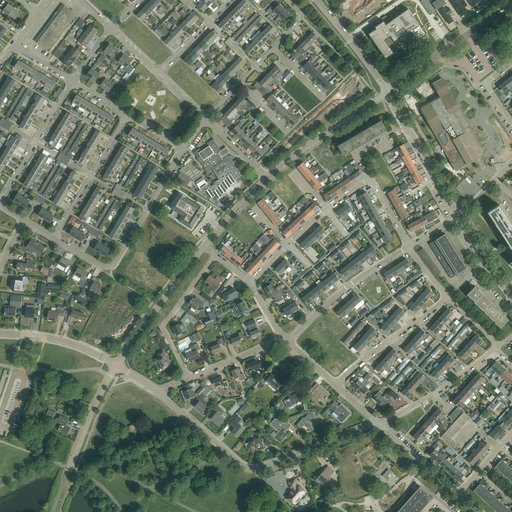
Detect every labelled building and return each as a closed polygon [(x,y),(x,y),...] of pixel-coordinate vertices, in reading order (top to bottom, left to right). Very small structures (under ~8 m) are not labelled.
[(113,8),(105,0),(92,0),(107,14),(113,8)] [(244,0),(242,0),(239,4),(245,9),(250,5),(244,0)] [(427,0),(422,0),(420,2),(430,16),(435,12),(427,0)] [(459,0),(455,0),(451,4),(461,18),(468,13),(465,8),(467,7),(463,1),(461,3),(459,0)] [(478,0),(467,0),(473,8),(481,3),(478,0)] [(152,10),(156,6),(151,1),(147,5),(152,10)] [(202,1),(200,4),(197,1),(195,3),(204,11),(208,7),(202,1)] [(8,15),(13,8),(7,4),(2,11),(8,15)] [(245,9),(239,4),(235,8),(241,14),(245,9)] [(273,10),(279,16),(285,9),(279,4),(273,10)] [(458,19),(447,4),(438,10),(449,26),(458,19)] [(65,5),(60,12),(72,21),(77,15),(65,5)] [(152,10),(147,5),(142,10),(147,15),(152,10)] [(19,13),(13,8),(8,15),(14,20),(19,13)] [(235,8),(231,12),(237,18),(239,16),(242,18),(244,16),(241,14),(235,8)] [(181,10),(193,22),(198,17),(193,13),(190,16),(183,9),(181,10)] [(290,14),(285,9),(279,16),(284,21),(290,14)] [(376,29),(369,34),(386,59),(394,53),(389,45),(393,43),(395,46),(402,41),(405,45),(415,38),(416,39),(425,34),(412,15),(408,9),(389,22),(387,19),(375,27),(376,29)] [(142,20),(147,15),(142,10),(137,15),(142,20)] [(188,27),(193,22),(181,10),(179,13),(186,20),(184,22),(188,27)] [(72,21),(60,12),(56,17),(68,26),(70,24),(71,25),(72,23),(71,23),(72,21)] [(231,12),(227,16),(233,22),(236,25),(238,23),(235,20),(237,18),(231,12)] [(229,27),(233,22),(227,16),(223,21),(229,27)] [(68,26),(56,17),(37,43),(49,52),(68,26)] [(85,22),(81,18),(77,23),(82,26),(85,22)] [(228,27),(229,27),(223,21),(218,25),(224,31),(226,29),(229,32),(231,30),(228,27)] [(85,29),(87,30),(94,36),(98,31),(87,22),(86,24),(89,27),(87,30),(85,29)] [(188,27),(184,22),(179,27),(184,32),(188,27)] [(266,29),(272,35),(276,30),(270,24),(268,27),(265,24),(263,26),(266,29)] [(133,26),(127,33),(155,58),(161,52),(147,39),(149,37),(152,40),(156,36),(149,29),(143,35),(133,26)] [(184,32),(179,27),(174,32),(179,37),(184,32)] [(78,32),(80,34),(90,41),(94,36),(87,30),(85,29),(83,31),(81,29),(78,32)] [(266,29),(262,33),(268,39),(272,35),(266,29)] [(213,31),(208,36),(213,41),(218,36),(213,31)] [(75,38),(86,46),(90,41),(80,34),(78,32),(77,34),(78,35),(75,38)] [(174,42),(179,37),(174,32),(169,37),(174,42)] [(308,36),(314,42),(316,39),(320,43),(322,42),(318,38),(312,32),(308,36)] [(67,36),(73,41),(75,39),(71,35),(71,34),(69,33),(67,36)] [(263,43),(268,39),(262,33),(258,38),(263,43)] [(208,36),(203,41),(208,46),(213,41),(208,36)] [(304,41),(314,50),(315,49),(311,45),(314,42),(308,36),(304,41)] [(169,46),(174,42),(169,37),(165,42),(169,46)] [(253,42),(259,48),(263,43),(258,38),(253,42)] [(203,41),(198,45),(203,50),(208,46),(203,41)] [(300,45),(305,51),(308,48),(312,52),(314,50),(304,41),(300,45)] [(218,42),(216,44),(220,48),(224,51),(226,49),(218,42)] [(249,46),(255,52),(259,48),(253,42),(251,44),(249,43),(248,44),(249,46)] [(104,51),(98,60),(102,63),(104,60),(102,58),(106,53),(108,55),(114,47),(110,44),(104,51)] [(203,50),(198,45),(194,50),(199,55),(201,53),(208,59),(210,57),(206,53),(203,51),(203,50)] [(295,50),(297,51),(299,53),(301,55),(303,57),(305,55),(303,53),(305,51),(300,45),(295,50)] [(251,56),(255,52),(249,46),(247,49),(245,47),(243,49),(245,50),(251,56)] [(68,51),(77,57),(81,53),(74,47),(72,50),(70,48),(68,51)] [(113,63),(117,56),(115,54),(118,50),(114,47),(108,55),(110,56),(108,59),(113,63)] [(63,52),(58,48),(53,55),(58,59),(63,52)] [(194,50),(189,55),(194,60),(199,55),(194,50)] [(66,57),(73,62),(77,57),(68,51),(70,52),(66,57)] [(228,55),(232,59),(235,62),(240,67),(245,62),(240,57),(237,60),(230,53),(228,55)] [(122,65),(127,57),(123,54),(120,58),(117,56),(113,63),(118,66),(120,63),(122,65)] [(189,65),(194,60),(189,55),(184,60),(189,65)] [(73,62),(66,57),(63,60),(62,59),(61,61),(69,67),(73,62)] [(132,60),(127,57),(122,65),(124,67),(122,70),(129,75),(134,69),(129,65),(132,60)] [(302,67),(307,71),(312,66),(310,63),(314,59),(312,57),(302,67)] [(14,67),(20,71),(25,64),(19,60),(14,67)] [(86,76),(90,79),(96,71),(94,69),(98,64),(100,66),(102,63),(98,60),(91,68),(92,68),(86,76)] [(235,62),(231,67),(236,72),(240,67),(235,62)] [(307,71),(311,75),(322,64),(323,63),(321,62),(315,68),(312,66),(307,71)] [(219,65),(223,69),(226,72),(231,77),(236,72),(231,67),(228,70),(221,63),(219,65)] [(27,75),(31,67),(25,64),(20,71),(27,75)] [(311,75),(316,80),(321,74),(318,72),(324,66),(322,64),(311,75)] [(272,70),(277,75),(280,72),(282,74),(284,72),(276,65),(272,70)] [(27,75),(33,78),(37,71),(31,67),(27,75)] [(100,79),(105,73),(101,70),(98,73),(96,71),(90,79),(94,82),(98,77),(100,79)] [(172,80),(175,77),(202,103),(213,91),(205,83),(201,87),(204,90),(202,91),(180,70),(175,75),(173,74),(170,77),(172,80)] [(272,70),(268,74),(278,83),(279,82),(275,78),(277,75),(272,70)] [(39,82),(43,75),(37,71),(33,78),(39,82)] [(292,75),(288,71),(282,76),(287,80),(292,75)] [(221,77),(226,82),(231,77),(226,72),(221,77)] [(104,89),(110,81),(107,79),(110,77),(105,73),(100,79),(103,82),(100,86),(104,89)] [(321,74),(316,80),(320,84),(329,74),(327,73),(323,77),(321,74)] [(278,83),(268,74),(263,78),(269,84),(272,81),(276,85),(278,83)] [(320,84),(324,88),(329,82),(327,80),(331,76),(330,75),(329,74),(320,84)] [(49,78),(43,75),(39,82),(45,85),(49,78)] [(195,77),(198,80),(196,82),(200,85),(203,81),(196,75),(195,77)] [(8,77),(5,82),(12,86),(16,81),(8,77)] [(222,86),(226,82),(221,77),(216,82),(222,86)] [(55,82),(49,78),(45,85),(51,89),(55,82)] [(259,83),(260,84),(263,86),(265,88),(267,90),(269,92),(271,90),(268,88),(267,86),(269,84),(263,78),(259,83)] [(442,79),(433,84),(440,97),(422,107),(421,108),(421,109),(421,110),(454,169),(455,169),(455,170),(456,170),(457,170),(484,155),(484,154),(485,153),(485,152),(444,80),(443,79),(442,79)] [(112,83),(110,81),(104,89),(108,92),(112,88),(115,90),(119,83),(114,80),(112,83)] [(332,85),(329,82),(324,88),(329,92),(334,87),(338,83),(336,81),(332,85)] [(2,87),(9,91),(12,86),(5,82),(2,87)] [(222,86),(216,82),(212,86),(217,91),(222,86)] [(508,88),(504,82),(499,86),(506,96),(509,94),(506,90),(508,88)] [(0,90),(0,93),(6,97),(9,91),(2,87),(0,90)] [(271,105),(276,99),(273,97),(278,92),(276,90),(266,100),(271,105)] [(38,95),(35,100),(42,104),(45,99),(38,95)] [(72,102),(79,106),(83,98),(77,95),(72,102)] [(237,101),(242,106),(245,104),(249,108),(251,106),(246,102),(246,101),(241,96),(237,101)] [(275,109),(279,113),(285,107),(282,105),(284,103),(289,98),(287,96),(285,99),(283,97),(281,99),(282,101),(280,103),(275,109)] [(89,102),(83,98),(79,106),(85,110),(89,102)] [(271,105),(275,109),(280,103),(276,99),(271,105)] [(35,100),(32,105),(39,110),(42,104),(35,100)] [(237,101),(232,105),(243,115),(245,113),(240,109),(242,106),(237,101)] [(85,110),(91,113),(95,106),(89,102),(85,110)] [(36,115),(39,110),(32,105),(29,111),(36,115)] [(232,105),(228,109),(234,115),(236,112),(241,117),(243,115),(232,105)] [(74,114),(75,112),(71,109),(72,108),(69,106),(66,110),(74,114)] [(91,113),(97,117),(101,109),(95,106),(91,113)] [(285,107),(279,113),(284,117),(293,107),(291,106),(287,110),(285,107)] [(293,107),(284,117),(288,121),(293,116),(291,113),(295,109),(293,107)] [(103,121),(108,113),(101,109),(97,117),(103,121)] [(225,115),(228,117),(230,119),(232,121),(234,119),(232,117),(234,115),(228,109),(224,114),(225,115)] [(33,120),(36,115),(29,111),(26,116),(33,120)] [(63,117),(71,122),(74,116),(67,112),(63,117)] [(108,113),(103,121),(109,124),(114,117),(108,113)] [(293,116),(288,121),(292,126),(302,116),(300,114),(298,116),(295,114),(293,116)] [(23,121),(30,125),(33,120),(26,116),(23,121)] [(68,127),(71,122),(63,117),(60,122),(68,127)] [(387,130),(381,120),(338,146),(343,155),(387,130)] [(30,125),(23,121),(20,126),(27,130),(30,125)] [(64,132),(68,127),(60,122),(57,128),(64,132)] [(236,136),(241,130),(239,128),(240,126),(242,123),(241,122),(231,131),(236,136)] [(57,128),(54,133),(61,137),(64,132),(57,128)] [(128,136),(134,139),(139,132),(133,128),(128,136)] [(236,136),(240,140),(250,130),(248,128),(245,131),(247,132),(245,134),(241,130),(236,136)] [(96,130),(93,135),(100,139),(103,134),(96,130)] [(250,130),(240,140),(244,144),(250,138),(247,136),(250,134),(249,134),(251,131),(250,130)] [(134,139),(140,143),(145,135),(139,132),(134,139)] [(51,138),(58,142),(61,137),(54,133),(51,138)] [(90,140),(97,144),(100,139),(93,135),(90,140)] [(146,147),(151,139),(145,135),(140,143),(146,147)] [(14,136),(10,141),(17,146),(21,140),(14,136)] [(249,148),(253,152),(258,147),(256,144),(258,142),(257,142),(262,137),(260,136),(258,138),(257,137),(254,139),(256,141),(254,143),(254,142),(249,148)] [(55,147),(58,142),(51,138),(48,143),(55,147)] [(250,138),(244,144),(249,148),(254,142),(250,138)] [(157,143),(151,139),(146,147),(153,150),(157,143)] [(223,153),(213,139),(207,143),(209,146),(201,152),(199,148),(193,152),(197,158),(196,159),(199,163),(200,162),(206,170),(212,166),(219,176),(218,178),(219,179),(214,183),(214,184),(211,186),(207,180),(205,181),(204,179),(203,179),(202,177),(196,182),(197,184),(200,189),(202,188),(210,200),(210,199),(214,196),(218,200),(217,199),(222,195),(222,194),(227,191),(226,189),(231,186),(230,185),(236,181),(234,179),(243,173),(237,164),(238,163),(235,160),(233,161),(229,155),(228,156),(225,151),(223,153)] [(87,145),(94,150),(97,144),(90,140),(87,145)] [(17,146),(10,141),(7,147),(14,151),(17,146)] [(153,150),(159,154),(163,146),(157,143),(153,150)] [(84,150),(91,155),(94,150),(87,145),(85,148),(83,147),(82,149),(84,150)] [(122,145),(119,150),(126,155),(129,149),(122,145)] [(261,149),(258,147),(253,152),(258,156),(262,152),(265,154),(270,149),(265,145),(263,147),(261,149)] [(399,154),(406,150),(403,145),(397,148),(397,149),(391,152),(392,153),(395,152),(396,152),(398,151),(399,154)] [(163,146),(159,154),(165,157),(169,150),(163,146)] [(14,151),(7,147),(4,152),(11,156),(14,151)] [(81,156),(88,160),(91,155),(84,150),(81,156)] [(116,156),(123,160),(126,155),(119,150),(116,156)] [(397,162),(409,155),(406,150),(399,154),(401,157),(399,158),(396,160),(397,162)] [(8,161),(11,156),(4,152),(1,157),(8,161)] [(42,153),(39,158),(46,163),(49,157),(42,153)] [(394,164),(395,166),(404,161),(405,164),(412,160),(409,155),(397,162),(394,164)] [(85,165),(88,160),(81,156),(79,159),(77,157),(74,161),(77,163),(78,161),(85,165)] [(123,160),(116,156),(113,161),(120,165),(123,160)] [(1,157),(0,158),(0,163),(5,166),(8,161),(1,157)] [(43,168),(46,163),(39,158),(36,163),(43,168)] [(403,172),(415,166),(412,160),(405,164),(407,168),(402,171),(403,172)] [(109,166),(117,170),(120,165),(113,161),(109,166)] [(301,172),(307,167),(305,165),(307,163),(305,161),(297,167),(301,172)] [(36,163),(33,169),(40,173),(43,168),(36,163)] [(152,163),(149,169),(156,173),(159,168),(152,163)] [(348,167),(353,174),(357,181),(362,177),(358,171),(355,173),(352,169),(354,168),(350,163),(347,166),(348,167)] [(106,171),(116,177),(119,172),(117,170),(109,166),(106,171)] [(301,172),(305,177),(311,172),(313,170),(315,168),(314,166),(312,168),(311,168),(309,170),(307,167),(301,172)] [(418,171),(415,166),(403,172),(404,174),(407,173),(407,172),(409,171),(411,175),(418,171)] [(345,169),(351,176),(348,178),(352,184),(357,181),(353,174),(348,167),(345,169)] [(37,178),(40,173),(33,169),(30,174),(37,178)] [(146,174),(153,178),(156,173),(149,169),(146,174)] [(458,177),(466,175),(465,169),(456,172),(458,177)] [(305,177),(309,181),(315,176),(313,174),(315,172),(313,170),(311,172),(305,177)] [(66,175),(68,176),(76,180),(79,175),(72,171),(70,174),(67,173),(66,175)] [(117,177),(116,177),(106,171),(103,176),(104,177),(103,178),(107,181),(108,179),(110,181),(112,178),(116,180),(117,177)] [(409,183),(421,176),(418,171),(411,175),(413,178),(408,181),(409,183)] [(191,179),(180,172),(176,179),(187,186),(191,179)] [(309,181),(313,186),(327,174),(326,172),(317,179),(315,176),(309,181)] [(338,174),(348,188),(352,184),(348,178),(345,180),(344,178),(343,178),(340,173),(338,174)] [(34,183),(37,178),(30,174),(26,179),(34,183)] [(143,179),(150,183),(153,178),(146,174),(143,179)] [(313,186),(316,191),(323,186),(320,183),(329,176),(327,174),(313,186)] [(338,178),(340,180),(339,181),(341,183),(338,185),(342,191),(348,188),(338,174),(337,176),(338,178)] [(72,186),(76,180),(68,176),(65,181),(72,186)] [(421,176),(409,183),(410,185),(415,182),(417,186),(424,182),(421,176)] [(31,189),(34,183),(26,179),(23,184),(31,189)] [(147,188),(150,183),(143,179),(140,184),(147,188)] [(72,186),(65,181),(62,186),(69,191),(72,186)] [(330,183),(338,195),(342,191),(338,185),(333,188),(332,186),(334,185),(332,182),(330,183)] [(333,198),(338,195),(330,183),(328,184),(330,187),(330,188),(331,190),(328,192),(333,198)] [(408,188),(406,183),(400,186),(403,191),(408,188)] [(140,184),(137,189),(144,194),(147,188),(140,184)] [(62,186),(59,192),(66,196),(69,191),(62,186)] [(97,186),(94,192),(103,197),(101,196),(104,191),(97,186)] [(387,193),(390,199),(397,195),(395,192),(399,190),(397,186),(393,188),(394,189),(387,193)] [(144,194),(137,189),(133,195),(140,199),(144,194)] [(333,198),(328,192),(325,194),(322,189),(320,190),(324,195),(323,195),(328,202),(333,198)] [(53,195),(56,197),(63,201),(66,196),(59,192),(57,190),(53,195)] [(94,192),(91,197),(98,201),(100,202),(103,197),(94,192)] [(359,196),(363,202),(369,198),(366,192),(359,196)] [(179,193),(170,207),(182,215),(179,221),(191,229),(198,218),(199,219),(202,214),(201,214),(204,208),(198,204),(197,205),(186,197),(179,193)] [(19,204),(24,197),(18,194),(13,201),(19,204)] [(45,200),(36,194),(33,199),(42,205),(45,200)] [(390,199),(393,204),(405,197),(404,195),(399,198),(397,195),(390,199)] [(428,201),(425,196),(413,202),(416,208),(428,201)] [(30,201),(24,197),(19,204),(26,208),(30,201)] [(63,201),(56,197),(53,202),(60,206),(63,201)] [(91,197),(88,202),(95,206),(98,201),(91,197)] [(261,208),(267,203),(265,200),(267,199),(265,197),(257,203),(261,208)] [(305,202),(307,204),(307,205),(315,213),(319,208),(317,206),(319,204),(316,201),(314,203),(311,200),(310,202),(305,197),(302,199),(305,202)] [(393,204),(396,209),(403,205),(401,202),(406,199),(405,197),(393,204)] [(373,204),(369,198),(363,202),(366,208),(373,204)] [(267,203),(261,208),(265,213),(275,204),(277,202),(276,201),(270,206),(267,203)] [(85,207),(92,211),(95,206),(88,202),(85,207)] [(275,204),(265,213),(269,217),(275,212),(271,208),(273,206),(274,208),(277,206),(275,204)] [(342,208),(347,214),(352,209),(348,204),(342,208)] [(369,214),(376,210),(373,204),(366,208),(369,214)] [(124,210),(131,214),(135,209),(127,205),(124,210)] [(310,217),(315,213),(307,205),(305,206),(308,208),(305,211),(310,217)] [(396,209),(399,214),(411,208),(410,206),(405,209),(403,205),(396,209)] [(511,225),(499,205),(487,212),(511,250),(511,225)] [(82,212),(89,217),(92,211),(85,207),(82,212)] [(427,207),(426,208),(427,212),(429,214),(433,220),(438,217),(434,211),(430,213),(427,207)] [(44,219),(48,212),(42,208),(38,215),(44,219)] [(337,212),(342,218),(347,214),(342,208),(337,212)] [(412,209),(411,208),(399,214),(402,220),(409,216),(407,213),(409,212),(409,211),(412,209)] [(306,221),(310,217),(305,211),(302,214),(298,209),(296,211),(306,221)] [(121,215),(128,219),(131,214),(124,210),(121,215)] [(373,219),(379,216),(376,210),(369,214),(373,219)] [(269,217),(273,222),(284,213),(282,211),(279,214),(279,213),(277,215),(275,212),(269,217)] [(301,225),(306,221),(296,211),(295,212),(299,216),(296,219),(301,225)] [(54,216),(48,212),(44,219),(50,223),(54,216)] [(86,222),(89,217),(82,212),(79,218),(86,222)] [(273,222),(277,227),(283,222),(280,219),(285,215),(284,213),(273,222)] [(418,219),(422,226),(427,223),(423,217),(420,218),(417,213),(415,214),(417,217),(418,219)] [(429,214),(423,217),(427,223),(433,220),(429,214)] [(128,219),(121,215),(118,220),(125,224),(128,219)] [(376,225),(383,222),(379,216),(373,219),(376,225)] [(287,219),(297,229),(301,225),(296,219),(293,222),(291,220),(289,218),(287,219)] [(292,233),(297,229),(287,219),(285,221),(288,223),(290,222),(291,224),(287,227),(292,233)] [(411,232),(417,229),(413,222),(410,224),(407,219),(405,220),(408,225),(411,232)] [(418,219),(413,222),(417,229),(422,226),(418,219)] [(118,220),(115,225),(122,230),(125,224),(118,220)] [(386,228),(383,222),(376,225),(379,231),(386,228)] [(122,230),(115,225),(112,231),(119,235),(122,230)] [(288,237),(292,233),(287,227),(285,230),(283,228),(280,225),(279,227),(281,230),(288,237)] [(315,230),(320,236),(325,231),(320,225),(315,230)] [(75,238),(79,231),(73,227),(69,234),(75,238)] [(101,233),(92,228),(89,233),(98,238),(101,233)] [(383,237),(389,233),(386,228),(379,231),(383,237)] [(272,229),(267,233),(271,237),(275,233),(272,229)] [(310,235),(316,240),(320,236),(315,230),(310,235)] [(85,235),(79,231),(75,238),(81,242),(85,235)] [(119,235),(112,231),(109,236),(116,240),(119,235)] [(393,239),(389,233),(383,237),(386,243),(393,239)] [(279,243),(273,238),(270,240),(264,234),(262,236),(276,249),(280,245),(279,243)] [(429,244),(432,248),(447,238),(445,234),(442,235),(441,234),(434,239),(435,240),(429,244)] [(305,240),(311,245),(316,240),(310,235),(305,240)] [(266,248),(272,254),(276,249),(262,236),(261,238),(268,246),(266,248)] [(434,252),(450,242),(447,238),(432,248),(434,252)] [(45,248),(32,239),(30,242),(27,240),(21,249),(26,251),(28,248),(41,256),(45,248)] [(220,251),(225,255),(229,249),(227,247),(228,244),(230,241),(229,240),(226,243),(220,251)] [(311,245),(305,240),(301,244),(306,250),(308,248),(311,245)] [(94,249),(100,253),(104,246),(98,242),(94,249)] [(434,252),(437,257),(453,247),(450,242),(434,252)] [(254,245),(268,258),(272,254),(266,248),(264,250),(256,243),(254,245)] [(258,257),(263,262),(268,258),(254,245),(252,247),(260,254),(258,257)] [(104,246),(100,253),(106,256),(110,249),(104,246)] [(367,250),(372,256),(377,252),(372,246),(367,250)] [(440,261),(456,251),(453,247),(437,257),(440,261)] [(441,272),(422,248),(417,252),(436,276),(441,272)] [(225,255),(229,258),(234,252),(229,249),(225,255)] [(361,254),(366,260),(372,256),(367,250),(361,254)] [(443,265),(458,255),(456,251),(440,261),(443,265)] [(229,258),(234,262),(239,256),(234,252),(229,258)] [(242,259),(239,256),(234,262),(239,266),(244,260),(243,260),(247,255),(246,254),(242,259)] [(361,264),(366,260),(361,254),(356,258),(361,264)] [(445,269),(461,260),(458,255),(443,265),(445,269)] [(258,257),(254,261),(259,267),(263,262),(258,257)] [(69,262),(62,258),(60,260),(58,259),(54,266),(56,268),(59,264),(66,268),(69,262)] [(351,263),(356,269),(361,264),(356,258),(351,263)] [(286,270),(291,265),(285,259),(280,264),(286,270)] [(401,263),(405,269),(411,265),(407,259),(401,263)] [(32,260),(27,260),(26,264),(18,263),(17,270),(26,271),(26,268),(34,269),(35,263),(32,262),(32,260)] [(464,264),(461,260),(445,269),(448,274),(464,264)] [(259,267),(254,261),(250,266),(255,271),(259,267)] [(345,267),(350,273),(356,269),(351,263),(345,267)] [(405,269),(401,263),(395,266),(399,273),(404,280),(407,278),(403,272),(402,272),(401,271),(405,269)] [(255,271),(250,266),(248,264),(245,266),(243,264),(241,266),(246,270),(245,270),(251,275),(251,276),(255,271)] [(279,276),(286,270),(280,264),(276,269),(277,270),(275,272),(279,276)] [(466,268),(464,264),(448,274),(451,278),(457,274),(458,276),(465,271),(464,270),(466,268)] [(393,276),(399,273),(395,266),(389,270),(393,276)] [(88,273),(78,267),(74,274),(81,278),(78,283),(80,284),(79,286),(82,288),(87,281),(84,279),(88,273)] [(350,273),(345,267),(340,271),(345,277),(350,273)] [(384,274),(388,280),(393,276),(389,270),(384,274)] [(334,273),(329,277),(334,283),(339,279),(334,273)] [(294,278),(290,274),(288,275),(292,280),(291,280),(294,283),(297,280),(295,277),(294,278)] [(210,284),(208,287),(214,292),(220,285),(218,284),(221,280),(217,277),(215,279),(210,275),(206,281),(210,284)] [(11,288),(22,290),(23,282),(27,283),(28,278),(20,276),(19,280),(12,279),(11,288)] [(97,278),(94,277),(89,285),(91,286),(90,289),(98,293),(102,287),(94,282),(97,278)] [(324,281),(329,288),(334,283),(329,277),(324,281)] [(268,293),(277,287),(274,289),(272,286),(275,284),(273,280),(268,283),(269,285),(264,288),(268,293)] [(421,286),(416,280),(413,283),(415,286),(417,289),(421,286)] [(323,292),(329,288),(324,281),(318,286),(323,292)] [(38,291),(35,291),(34,296),(45,297),(46,284),(39,283),(38,291)] [(280,286),(277,287),(268,293),(271,298),(276,295),(277,298),(278,299),(281,297),(284,295),(281,290),(282,290),(280,286)] [(313,290),(318,296),(323,292),(318,286),(313,290)] [(509,319),(475,286),(467,294),(501,327),(509,319)] [(224,294),(227,299),(230,297),(232,300),(238,296),(234,288),(227,292),(226,289),(226,288),(224,287),(217,295),(220,296),(223,292),(224,294)] [(308,289),(311,292),(308,294),(312,300),(318,296),(313,290),(311,287),(308,289)] [(423,293),(429,298),(433,293),(428,288),(423,293)] [(419,298),(424,303),(429,298),(423,293),(419,298)] [(209,298),(203,294),(201,296),(209,302),(211,300),(209,298)] [(307,304),(312,300),(308,294),(302,298),(307,304)] [(357,304),(362,300),(356,294),(351,299),(357,304)] [(20,307),(21,300),(22,296),(11,295),(10,306),(9,306),(4,306),(4,312),(5,312),(5,315),(12,315),(12,316),(15,316),(16,306),(18,306),(18,307),(20,307)] [(79,296),(77,300),(86,305),(88,301),(79,296)] [(201,300),(196,296),(194,299),(193,298),(189,304),(192,306),(191,307),(196,311),(199,306),(201,307),(204,303),(201,301),(201,300)] [(420,308),(424,303),(419,298),(414,303),(420,308)] [(289,305),(293,312),(300,309),(295,301),(294,302),(293,299),(290,301),(291,303),(289,305)] [(346,303),(352,309),(357,304),(351,299),(346,303)] [(238,315),(242,313),(248,309),(243,301),(239,303),(238,300),(232,304),(234,308),(238,315)] [(341,308),(347,314),(352,309),(346,303),(341,308)] [(420,308),(414,303),(409,308),(415,313),(420,308)] [(293,312),(289,305),(286,306),(285,304),(280,307),(282,311),(283,310),(287,316),(293,312)] [(58,308),(57,313),(49,311),(47,319),(57,321),(58,315),(62,316),(64,310),(65,307),(58,305),(58,308)] [(395,312),(401,317),(405,312),(399,307),(395,312)] [(75,309),(72,308),(67,324),(70,325),(73,317),(82,320),(84,314),(75,311),(75,309)] [(342,318),(347,314),(341,308),(336,313),(342,318)] [(443,313),(449,319),(453,314),(448,308),(443,313)] [(39,310),(26,309),(25,317),(34,318),(34,316),(38,316),(39,310)] [(224,316),(220,310),(215,314),(218,319),(224,316)] [(218,322),(213,312),(206,315),(208,318),(204,320),(207,327),(218,322)] [(390,317),(396,322),(401,317),(395,312),(390,317)] [(182,319),(187,323),(189,320),(190,320),(193,317),(187,313),(182,319)] [(449,319),(443,313),(438,318),(444,324),(449,319)] [(386,322),(392,327),(396,322),(390,317),(386,322)] [(444,324),(438,318),(434,323),(440,329),(444,324)] [(457,326),(459,328),(466,321),(463,318),(460,322),(457,320),(454,323),(457,326)] [(379,326),(387,332),(392,327),(386,322),(384,321),(379,326)] [(258,325),(257,322),(251,324),(253,327),(255,330),(250,332),(253,338),(261,334),(258,329),(256,326),(258,325)] [(320,344),(334,358),(341,352),(338,350),(339,349),(337,347),(340,344),(329,334),(332,331),(323,322),(317,328),(322,332),(317,336),(316,335),(311,340),(317,347),(320,344)] [(179,325),(178,324),(173,327),(177,335),(182,332),(184,335),(188,333),(183,323),(179,325)] [(440,329),(434,323),(429,328),(435,334),(440,329)] [(452,331),(455,333),(459,328),(457,326),(456,326),(453,323),(450,326),(454,329),(452,331)] [(461,330),(466,334),(469,331),(467,330),(471,325),(468,323),(461,330)] [(367,332),(373,337),(377,332),(372,327),(367,332)] [(421,330),(417,335),(423,340),(424,341),(430,335),(428,333),(427,334),(421,330)] [(244,337),(242,331),(238,333),(240,336),(231,340),(234,346),(242,342),(241,340),(242,339),(241,338),(244,337)] [(363,337),(368,342),(373,337),(367,332),(363,337)] [(471,339),(477,344),(479,343),(480,344),(483,340),(474,332),(472,335),(474,336),(471,339)] [(346,337),(342,342),(345,345),(352,337),(349,334),(346,337)] [(364,347),(368,342),(363,337),(362,337),(360,335),(357,337),(360,340),(358,342),(364,347)] [(423,340),(417,335),(412,340),(418,345),(423,340)] [(450,338),(448,336),(444,340),(438,335),(435,338),(444,345),(450,338)] [(157,344),(159,343),(162,350),(168,347),(164,340),(161,341),(158,336),(154,338),(157,344)] [(223,343),(221,338),(218,339),(219,341),(215,343),(216,345),(211,347),(213,353),(222,350),(219,344),(223,343)] [(430,346),(433,349),(439,342),(436,339),(430,346)] [(477,344),(471,339),(467,344),(473,349),(477,344)] [(418,345),(412,340),(408,344),(414,350),(418,345)] [(456,343),(453,340),(447,347),(450,350),(451,349),(450,347),(451,345),(453,346),(456,343)] [(353,347),(353,346),(350,349),(355,353),(357,350),(359,352),(364,347),(358,342),(353,347)] [(200,349),(197,343),(191,347),(193,352),(187,355),(190,361),(200,356),(197,350),(200,349)] [(409,355),(414,350),(408,344),(403,350),(409,355)] [(468,354),(473,349),(467,344),(462,349),(468,354)] [(393,348),(388,353),(394,359),(399,354),(393,348)] [(464,359),(468,354),(462,349),(458,354),(464,359)] [(171,366),(163,351),(158,353),(160,356),(154,359),(157,363),(159,362),(163,370),(171,366)] [(394,359),(388,353),(384,359),(389,364),(391,365),(393,363),(391,362),(394,359)] [(444,359),(450,365),(454,359),(449,354),(444,359)] [(415,357),(412,360),(417,366),(424,359),(420,356),(418,359),(415,357)] [(400,364),(403,367),(409,360),(405,357),(402,361),(403,361),(400,364)] [(385,369),(389,364),(384,359),(379,364),(385,369)] [(437,362),(445,369),(450,365),(444,359),(442,362),(439,360),(437,362)] [(258,363),(257,361),(247,364),(250,371),(261,366),(262,369),(265,368),(262,361),(259,362),(258,363)] [(405,369),(408,372),(414,365),(411,362),(405,369)] [(441,374),(445,369),(437,362),(439,364),(435,369),(441,374)] [(493,369),(496,371),(501,366),(496,362),(488,371),(490,373),(493,369)] [(380,374),(385,369),(379,364),(375,369),(380,374)] [(374,373),(365,365),(363,368),(371,375),(374,373)] [(496,371),(500,375),(505,370),(501,366),(496,371)] [(240,374),(238,368),(232,371),(235,379),(239,377),(240,380),(245,378),(243,373),(240,374)] [(436,379),(441,374),(435,369),(430,374),(436,379)] [(505,370),(500,375),(505,380),(510,374),(505,370)] [(420,372),(415,377),(421,383),(425,377),(420,372)] [(269,377),(267,374),(260,381),(263,384),(266,381),(276,390),(282,384),(271,374),(269,377)] [(359,390),(368,380),(371,376),(368,374),(363,379),(364,379),(361,382),(358,380),(359,379),(356,377),(353,380),(355,383),(354,385),(359,390)] [(478,374),(474,378),(480,384),(484,379),(478,374)] [(381,382),(374,375),(372,377),(379,384),(381,382)] [(223,382),(221,376),(213,380),(216,386),(223,383),(224,387),(228,385),(226,381),(223,382)] [(416,387),(421,383),(415,377),(413,380),(410,378),(408,380),(416,387)] [(474,378),(470,383),(476,389),(479,391),(481,388),(478,386),(480,384),(474,378)] [(396,385),(399,382),(396,379),(390,385),(394,389),(397,386),(396,385)] [(368,380),(359,390),(364,394),(369,389),(366,386),(370,381),(368,380)] [(406,387),(412,392),(416,387),(408,380),(410,383),(406,387)] [(208,386),(203,381),(200,384),(205,390),(208,386)] [(319,385),(317,383),(310,391),(324,404),(328,400),(326,398),(330,394),(320,385),(319,385)] [(472,393),(476,389),(470,383),(466,388),(472,393)] [(196,395),(192,387),(187,390),(186,389),(181,391),(183,396),(185,395),(187,399),(196,395)] [(374,400),(379,404),(388,394),(386,392),(382,397),(380,395),(381,394),(378,391),(380,389),(378,387),(375,391),(372,394),(376,398),(374,400)] [(407,398),(412,392),(406,387),(404,389),(402,387),(399,391),(407,398)] [(466,388),(461,392),(468,398),(472,393),(466,388)] [(306,398),(303,392),(298,395),(297,394),(289,398),(290,398),(284,401),(288,408),(293,406),(293,404),(306,398)] [(468,398),(461,392),(457,397),(463,402),(468,398)] [(206,395),(203,393),(198,399),(200,400),(194,406),(201,412),(206,407),(205,407),(207,405),(205,404),(207,403),(202,399),(206,395)] [(390,396),(388,394),(379,404),(385,409),(389,404),(389,403),(390,402),(388,399),(390,396)] [(466,405),(463,402),(457,397),(453,402),(459,407),(462,409),(466,405)] [(494,411),(498,407),(495,404),(494,405),(492,403),(489,406),(494,411)] [(337,408),(332,404),(327,409),(332,413),(334,413),(338,416),(336,418),(342,423),(351,413),(341,404),(337,408)] [(224,411),(218,406),(214,411),(216,412),(212,418),(216,422),(215,423),(218,425),(219,424),(220,425),(225,419),(220,415),(224,411)] [(462,411),(457,407),(449,416),(454,420),(462,411)] [(434,413),(440,419),(445,414),(439,408),(434,413)] [(486,414),(489,417),(492,413),(489,411),(486,409),(484,412),(486,414)] [(473,411),(469,416),(474,420),(478,415),(473,411)] [(317,416),(312,412),(310,415),(308,414),(305,418),(303,417),(298,423),(302,427),(304,424),(309,429),(316,421),(318,423),(321,421),(317,417),(317,416)] [(440,419),(434,413),(430,418),(436,423),(440,419)] [(469,418),(463,413),(441,437),(457,452),(461,447),(451,438),(469,418)] [(502,420),(508,425),(511,420),(504,413),(502,415),(505,418),(502,420)] [(60,424),(58,430),(67,434),(70,428),(66,426),(67,422),(66,422),(67,419),(60,415),(58,419),(56,418),(55,421),(60,424)] [(243,420),(237,415),(229,424),(234,428),(232,431),(238,436),(244,429),(239,424),(243,420)] [(283,423),(277,418),(275,419),(275,418),(270,424),(278,432),(276,434),(274,431),(271,435),(280,443),(288,434),(285,432),(292,425),(286,420),(283,423)] [(436,423),(430,418),(426,422),(432,428),(434,426),(436,427),(438,425),(436,423)] [(498,425),(503,430),(508,425),(502,420),(500,418),(498,421),(500,423),(498,425)] [(428,432),(432,428),(426,422),(422,427),(428,432)] [(503,430),(498,425),(495,422),(493,424),(496,427),(494,430),(499,435),(503,430)] [(424,437),(428,432),(422,427),(418,431),(424,437)] [(499,435),(494,430),(491,432),(488,429),(486,431),(495,440),(499,435)] [(420,442),(424,437),(418,431),(413,436),(420,442)] [(264,444),(260,436),(249,442),(251,445),(249,447),(251,451),(261,445),(262,449),(265,447),(263,444),(264,444)] [(482,443),(480,445),(485,450),(490,445),(480,437),(478,439),(482,443)] [(434,459),(439,454),(437,451),(440,447),(436,443),(430,449),(432,452),(429,455),(434,459)] [(481,455),(485,450),(480,445),(475,450),(481,455)] [(471,452),(472,454),(471,455),(477,460),(481,455),(475,450),(474,449),(471,452)] [(439,454),(434,459),(439,463),(444,458),(439,454)] [(477,460),(471,455),(469,457),(465,454),(463,457),(472,465),(477,460)] [(444,458),(439,463),(444,468),(449,462),(444,458)] [(495,467),(499,471),(506,463),(502,460),(495,467)] [(509,460),(506,463),(499,471),(503,474),(510,467),(507,465),(510,462),(509,460)] [(444,468),(449,472),(454,466),(449,462),(444,468)] [(334,471),(328,466),(317,478),(323,483),(334,471)] [(453,476),(458,471),(454,466),(449,472),(453,476)] [(511,469),(510,467),(503,474),(507,478),(511,472),(511,469)] [(458,471),(453,476),(458,481),(467,471),(464,469),(461,473),(458,471)] [(296,485),(294,480),(288,482),(292,491),(286,497),(295,504),(305,492),(297,485),(296,485)] [(474,491),(478,495),(484,487),(480,484),(474,491)] [(484,487),(478,495),(481,498),(488,491),(486,489),(489,486),(487,484),(484,488),(484,487)] [(429,494),(420,486),(401,508),(396,511),(417,511),(429,498),(430,500),(431,499),(432,497),(432,498),(432,497),(430,495),(429,495),(429,494)] [(492,494),(488,491),(481,498),(485,502),(492,494)] [(485,502),(489,505),(496,498),(494,496),(497,493),(495,491),(492,494),(485,502)] [(500,501),(496,498),(489,505),(493,509),(500,501)] [(493,509),(496,511),(497,511),(504,505),(501,503),(504,499),(503,498),(500,501),(493,509)]
